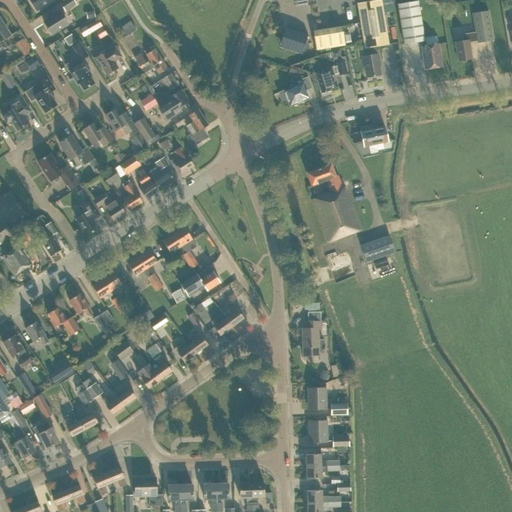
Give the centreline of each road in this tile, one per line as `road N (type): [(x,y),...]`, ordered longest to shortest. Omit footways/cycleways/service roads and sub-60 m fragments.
road 1 (unclassified): [(240,156),(349,110),(511,83)]
road 2 (residential): [(84,259),(10,157),(80,111)]
road 3 (unclassified): [(84,259),(240,156)]
road 4 (residential): [(132,424),(280,317)]
road 5 (residential): [(284,460),(164,460),(132,424)]
road 6 (residential): [(280,317),(272,252),(240,156)]
road 7 (residential): [(0,492),(63,467),(132,424)]
road 8 (residential): [(284,460),(280,317)]
road 9 (unknown): [(202,181),(277,298)]
road 10 (residential): [(80,111),(0,0)]
